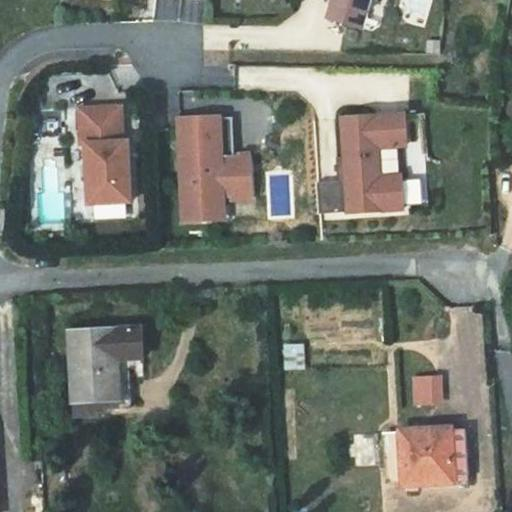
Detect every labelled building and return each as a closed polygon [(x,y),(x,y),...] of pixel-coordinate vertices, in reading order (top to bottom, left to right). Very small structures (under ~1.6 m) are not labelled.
[(199,20),(206,1),(203,0),(184,0),(180,14),(199,20)] [(331,0),(328,14),(363,24),(369,0),(331,0)] [(88,187),(90,210),(132,207),(128,147),(123,147),(120,112),(78,115),(81,151),(86,151),(87,173),(88,187)] [(320,181),(322,214),(406,208),(404,177),(411,177),(407,114),(345,118),(348,156),(339,157),(340,180),(320,181)] [(181,122),(186,219),(206,218),(205,209),(224,208),(224,200),(252,198),(249,156),(235,157),(233,119),(181,122)] [(186,219),(186,221),(225,219),(224,208),(205,209),(206,218),(186,219)] [(100,419),(139,419),(139,383),(129,383),(128,371),(146,371),(146,381),(153,381),(153,340),(128,341),(80,342),(81,425),(101,425),(100,419)] [(281,344),(281,370),(303,370),(303,344),(281,344)] [(411,406),(441,404),(440,374),(410,376),(411,406)] [(464,427),(397,428),(382,429),(383,479),(398,478),(399,481),(465,479),(464,427)]
